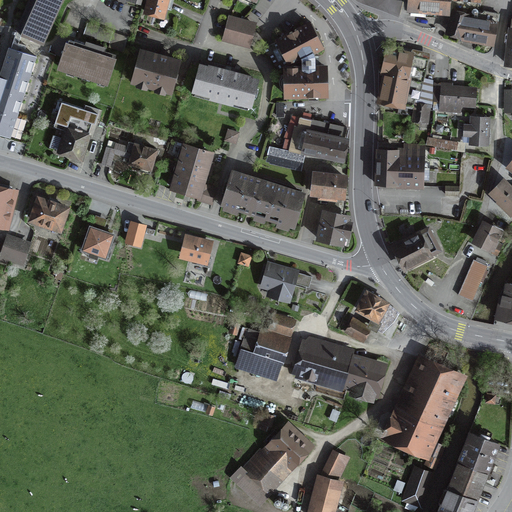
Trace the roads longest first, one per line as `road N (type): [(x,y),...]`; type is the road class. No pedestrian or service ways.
road 1 (residential): [(0,160),(385,275)]
road 2 (secondary): [(357,37),(364,206),(385,275)]
road 3 (residential): [(498,70),(399,30),(357,37)]
road 4 (residential): [(498,70),(499,150),(483,211)]
